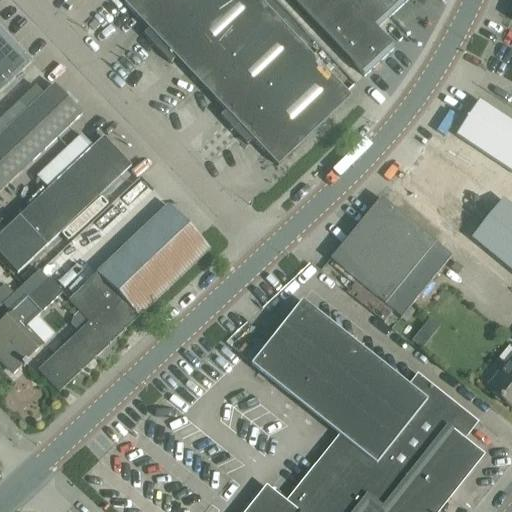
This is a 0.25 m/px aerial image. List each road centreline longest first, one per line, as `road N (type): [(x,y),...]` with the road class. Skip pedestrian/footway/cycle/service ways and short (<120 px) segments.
road 1 (unclassified): [(276,251),(28,0)]
road 2 (unclassified): [(25,479),(276,251)]
road 3 (unclassified): [(276,251),(406,119),(459,43),(477,0)]
